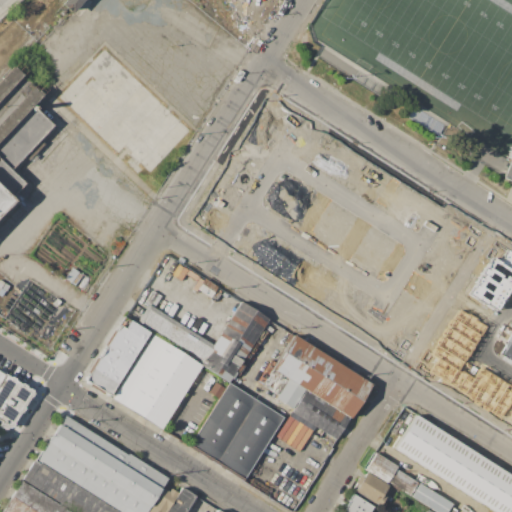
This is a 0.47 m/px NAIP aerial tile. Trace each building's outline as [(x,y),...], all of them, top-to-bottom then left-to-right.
[(59,4),(62,0),(80,0),(70,13),(59,4)] [(0,138),(32,105),(53,125),(10,170),(24,184),(11,197),(14,200),(0,214),(0,138)] [(511,258),(501,252),(493,264),(487,260),(422,364),(427,369),(423,374),(511,431),(511,396),(475,373),(469,382),(458,375),(506,300),(511,303),(511,258)] [(240,301),(267,318),(236,370),(233,375),(228,383),(201,365),(200,365),(212,345),(240,301)] [(200,365),(152,333),(136,322),(148,303),(212,345),(200,365)] [(125,328),(130,320),(149,332),(143,341),(125,328)] [(118,325),(125,328),(143,341),(109,395),(84,380),(118,325)] [(511,331),(499,352),(511,360),(511,331)] [(152,333),(200,365),(201,365),(161,430),(112,398),(152,333)] [(293,335),(370,384),(349,417),(305,389),(288,379),(277,396),(260,385),(293,335)] [(236,370),(247,376),(244,382),(233,375),(236,370)] [(262,375),(254,385),(248,381),(256,370),(262,375)] [(0,380),(4,374),(32,391),(10,427),(0,420),(0,380)] [(195,378),(201,381),(199,386),(193,382),(195,378)] [(224,389),(218,399),(208,392),(214,382),(224,389)] [(228,383),(282,417),(244,478),(190,444),(218,399),(224,389),(228,383)] [(249,389),(261,395),(258,400),(246,394),(249,389)] [(305,389),(291,412),(335,441),(349,417),(305,389)] [(414,415),(511,476),(511,511),(492,511),(393,449),(414,415)] [(65,416),(128,455),(128,454),(167,478),(162,487),(146,511),(117,511),(34,460),(41,450),(42,452),(65,416)] [(375,453),(396,466),(395,469),(387,482),(386,483),(364,469),(375,453)] [(117,511),(73,511),(22,480),(34,460),(117,511)] [(395,469),(417,483),(409,496),(387,482),(395,469)] [(366,472),(388,485),(376,505),(354,491),(366,472)] [(1,511),(22,480),(73,511),(1,511)] [(446,511),(435,511),(410,497),(419,483),(452,503),(446,511)] [(146,511),(162,487),(168,491),(170,488),(177,493),(164,511),(146,511)] [(164,511),(177,493),(181,487),(195,496),(184,511),(164,511)] [(351,494),(342,509),(346,511),(367,511),(370,507),(351,494)]
